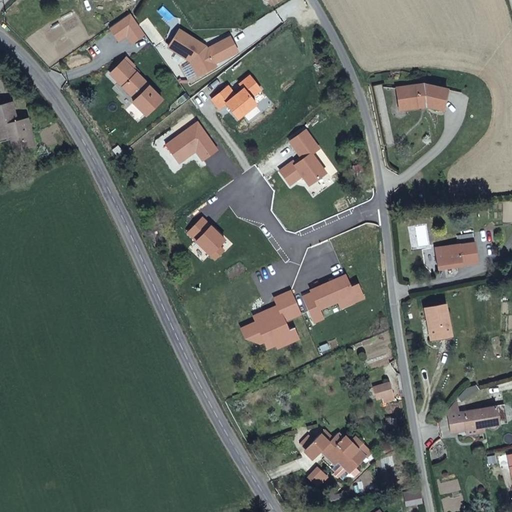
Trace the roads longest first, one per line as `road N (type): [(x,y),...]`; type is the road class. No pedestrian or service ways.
road 1 (secondary): [(0,38),(47,83),(106,182),(205,392),(274,511)]
road 2 (unclassified): [(429,511),(373,144),(342,52),(311,0)]
road 3 (unknown): [(241,182),(292,235),(383,207)]
